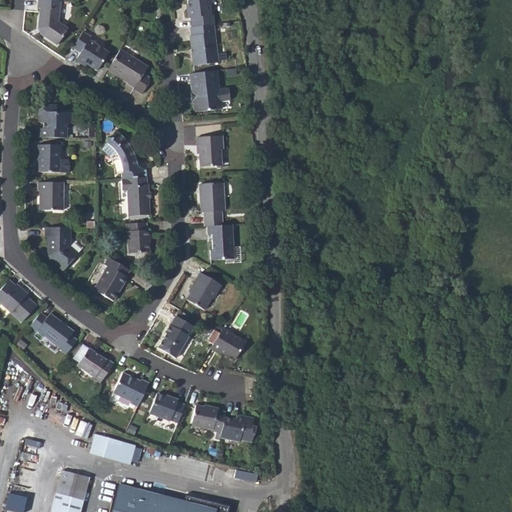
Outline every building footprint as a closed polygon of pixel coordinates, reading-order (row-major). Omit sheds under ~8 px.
[(40,9),(38,26),(41,28),(42,31),(40,34),(56,45),(67,28),(57,22),(60,0),(57,0),(37,0),(37,8),(40,9)] [(187,0),(187,2),(188,8),(186,8),(187,17),(189,17),(191,26),(213,24),(213,23),(212,14),(210,14),(208,0),(187,0)] [(190,37),(193,65),(217,62),(213,24),(191,26),(190,27),(191,36),(190,37)] [(90,36),(83,31),(73,47),(80,51),(77,57),(95,69),(107,51),(88,39),(90,36)] [(133,86),(134,86),(133,87),(142,93),(149,81),(149,77),(143,73),(148,66),(134,57),(121,48),(109,67),(128,80),(127,82),(133,86)] [(219,88),(217,69),(190,73),(192,91),(191,91),(192,101),(193,101),(194,112),(222,109),(221,100),(230,99),(229,87),(219,88)] [(146,101),(155,107),(159,98),(151,93),(146,101)] [(39,105),(39,114),(44,114),(44,121),(44,129),(39,129),(39,136),(66,137),(66,126),(71,125),(71,111),(56,111),(56,105),(39,105)] [(119,153),(120,155),(122,159),(124,167),(125,169),(125,172),(123,172),(123,177),(148,176),(148,169),(146,169),(144,169),(142,168),(141,167),(140,166),(139,164),(138,159),(136,152),(135,149),(133,146),(132,143),(130,141),(128,138),(125,134),(124,132),(122,131),(115,137),(114,136),(113,136),(112,136),(111,136),(110,136),(109,137),(109,138),(109,139),(109,140),(110,141),(111,143),(113,144),(115,146),(117,149),(118,151),(119,153)] [(198,145),(201,166),(221,163),(219,146),(221,146),(220,134),(195,136),(196,145),(198,145)] [(111,143),(106,148),(112,156),(119,153),(118,151),(117,149),(115,146),(113,144),(111,143)] [(36,145),(36,155),(38,155),(38,161),(38,172),(69,172),(69,162),(67,160),(60,160),(60,145),(36,145)] [(129,191),(130,215),(152,214),(151,184),(148,184),(148,176),(123,177),(124,190),(129,191)] [(38,190),(40,190),(42,191),(42,197),(40,197),(40,209),(62,210),(62,181),(38,181),(38,190)] [(204,226),(207,226),(221,225),(221,210),(224,210),(223,183),(198,184),(200,211),(203,211),(204,226)] [(148,230),(147,222),(127,223),(129,253),(151,252),(150,230),(148,230)] [(210,258),(224,258),(233,257),(232,246),(231,225),(221,225),(207,226),(207,233),(211,233),(211,240),(212,248),(210,249),(210,258)] [(70,248),(69,227),(46,227),(46,236),(47,236),(47,252),(48,252),(48,260),(62,272),(77,254),(70,248)] [(224,258),(224,262),(241,262),(240,245),(232,246),(233,257),(224,258)] [(93,289),(113,301),(118,294),(116,292),(120,285),(122,287),(127,278),(126,277),(131,269),(109,256),(104,264),(106,266),(93,289)] [(200,272),(195,280),(197,281),(194,287),(187,298),(204,308),(212,295),(216,289),(218,290),(221,285),(200,272)] [(35,307),(24,298),(20,295),(22,292),(16,286),(14,288),(12,290),(6,285),(0,290),(0,305),(20,323),(35,307)] [(61,350),(67,355),(77,341),(71,337),(75,332),(51,314),(39,331),(62,348),(61,350)] [(171,324),(166,333),(169,335),(161,348),(180,359),(193,336),(191,335),(196,327),(177,316),(172,325),(171,324)] [(220,332),(215,329),(208,340),(214,343),(220,332)] [(211,348),(218,353),(220,351),(224,353),(234,359),(245,341),(222,329),(220,332),(214,343),(211,348)] [(93,380),(100,385),(113,364),(107,360),(105,361),(88,350),(77,367),(94,379),(93,380)] [(133,403),(139,406),(151,382),(144,379),(143,381),(126,373),(116,392),(134,401),(133,403)] [(172,419),(179,422),(186,405),(179,402),(180,400),(167,395),(167,396),(158,393),(151,412),(171,421),(172,419)] [(76,433),(88,438),(93,424),(82,419),(84,412),(61,404),(58,413),(69,417),(67,424),(78,428),(76,433)] [(213,432),(222,434),(225,418),(226,413),(217,411),(218,409),(210,407),(209,409),(205,408),(196,406),(192,425),(212,430),(213,432)] [(234,419),(225,418),(222,434),(221,439),(240,443),(241,441),(253,444),(256,433),(252,432),(255,417),(244,414),(243,417),(238,416),(234,419)] [(95,434),(90,453),(130,464),(136,445),(95,434)] [(24,437),(21,447),(39,452),(42,441),(24,437)] [(15,484),(34,486),(35,469),(17,467),(15,484)] [(62,470),(50,511),(79,511),(89,477),(62,470)] [(235,470),(234,477),(256,482),(258,475),(235,470)] [(119,485),(111,511),(215,511),(216,510),(119,485)] [(9,493),(5,511),(8,511),(13,511),(17,511),(21,495),(9,493)]
